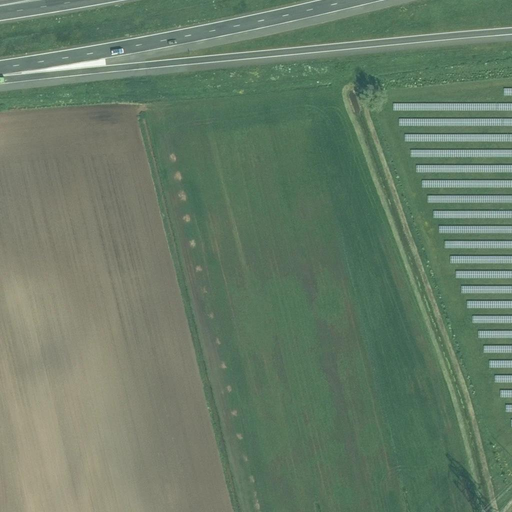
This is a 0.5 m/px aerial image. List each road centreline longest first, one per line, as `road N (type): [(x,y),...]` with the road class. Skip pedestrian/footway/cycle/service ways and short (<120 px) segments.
road 1 (motorway): [(0,70),(105,69),(511,33)]
road 2 (motorway): [(0,68),(358,0)]
